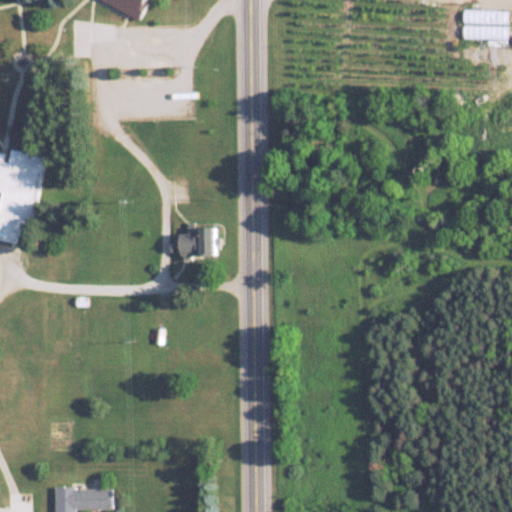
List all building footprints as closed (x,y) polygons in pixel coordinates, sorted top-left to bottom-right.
[(101,0),(139,17),(145,0),(101,0)] [(328,155),(330,134),(311,132),(309,152),(328,155)] [(0,239),(28,244),(44,153),(11,148),(9,161),(0,159),(0,191),(1,191),(0,199),(0,239)] [(218,225),(188,225),(188,231),(180,231),(180,238),(170,238),(170,254),(218,254),(218,225)] [(185,321),(175,321),(175,356),(185,356),(185,321)] [(75,511),(75,509),(112,508),(112,487),(54,488),(54,511),(75,511)]
